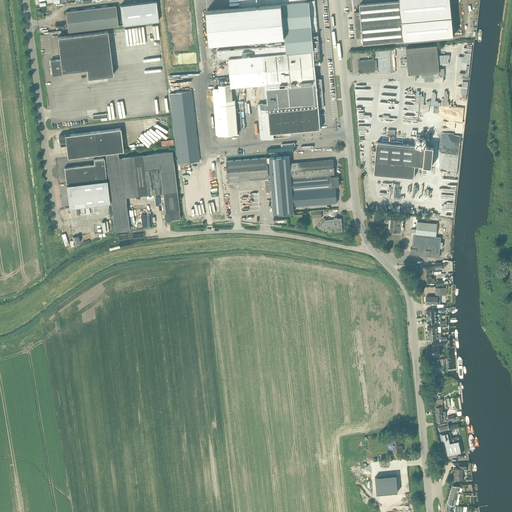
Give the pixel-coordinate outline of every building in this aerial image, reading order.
[(245,0),(246,7),(207,10),(210,43),(215,43),(285,37),(286,45),(222,51),(217,51),(218,59),(223,59),(229,58),(230,74),(231,84),(219,85),(219,88),(214,88),(213,90),(216,134),(218,136),(238,134),(235,100),(232,100),(231,87),(266,84),(268,108),(270,133),(315,129),(320,129),(319,108),(324,108),(321,78),(316,79),(315,65),(321,65),(315,0),(307,1),(307,0),(245,0)] [(453,36),(452,16),(450,0),(399,0),(399,1),(359,5),(360,11),(355,12),(356,23),(355,23),(355,27),(356,27),(357,38),(362,37),(363,44),(403,41),(453,36)] [(153,1),(120,5),(123,25),(156,21),(158,21),(156,1),(153,1)] [(68,32),(73,31),(118,26),(116,6),(71,11),(66,12),(68,32)] [(107,31),(62,36),(57,37),(60,59),(50,60),(52,75),(63,74),(63,72),(87,69),(88,78),(113,75),(107,31)] [(437,45),(406,48),(408,75),(439,72),(437,45)] [(358,60),(360,73),(375,72),(374,59),(358,60)] [(199,161),(191,91),(169,94),(177,163),(199,161)] [(169,113),(167,98),(110,103),(110,106),(106,106),(107,119),(169,113)] [(120,129),(95,131),(70,134),(59,135),(60,146),(66,145),(67,158),(123,151),(120,129)] [(434,147),(382,142),(377,142),(376,151),(372,150),(371,160),(375,161),(374,174),(415,178),(416,166),(432,167),(434,147)] [(172,151),(118,158),(118,153),(105,154),(114,231),(129,229),(125,197),(148,195),(145,170),(160,168),(166,220),(180,218),(174,162),(172,151)] [(333,175),(334,175),(333,160),(290,163),(289,156),(269,158),(271,185),(273,208),(274,213),(294,212),(293,206),(336,203),(335,188),(334,188),(334,186),(339,186),(338,176),(333,176),(333,175)] [(66,183),(71,182),(106,178),(104,158),(93,159),(94,164),(64,168),(66,183)] [(228,181),(268,178),(267,158),(226,161),(228,181)] [(183,167),(188,217),(206,215),(206,209),(203,209),(201,186),(202,186),(200,165),(183,167)] [(107,180),(66,185),(66,186),(68,186),(69,193),(68,193),(69,200),(70,199),(71,207),(69,207),(69,208),(109,203),(107,180)] [(325,220),(323,223),(319,227),(323,231),(324,231),(325,230),(329,225),(334,225),(335,232),(342,231),(341,218),(335,219),(325,220)] [(398,232),(399,227),(399,224),(401,224),(401,220),(391,219),(390,231),(398,232)] [(412,229),(411,235),(413,235),(413,234),(416,234),(416,235),(427,237),(425,256),(439,257),(440,252),(441,236),(442,224),(417,222),(416,229),(412,229)] [(411,248),(410,253),(416,254),(416,255),(425,256),(427,237),(416,235),(416,234),(413,234),(413,235),(412,248),(411,248)] [(422,275),(431,274),(431,271),(433,270),(433,267),(422,268),(422,275)] [(431,278),(431,274),(422,275),(423,283),(434,282),(434,278),(431,278)] [(439,347),(429,349),(430,357),(440,356),(439,347)] [(431,365),(432,372),(442,371),(441,364),(431,365)] [(436,413),(443,412),(442,403),(443,403),(443,399),(439,399),(434,400),(435,407),(436,413)] [(443,412),(436,413),(437,422),(445,421),(445,419),(446,419),(446,416),(444,416),(444,415),(443,412)] [(443,444),(446,456),(463,452),(460,440),(459,438),(457,436),(451,438),(450,431),(440,434),(442,445),(441,440),(443,440),(444,444),(443,444)] [(402,438),(397,439),(391,439),(391,444),(393,443),(393,444),(394,452),(398,452),(403,451),(402,438)] [(454,479),(459,479),(462,479),(462,471),(466,471),(466,464),(458,464),(458,468),(454,468),(454,479)] [(396,475),(375,477),(377,494),(398,492),(396,475)] [(457,498),(449,497),(448,503),(455,505),(457,498)]
